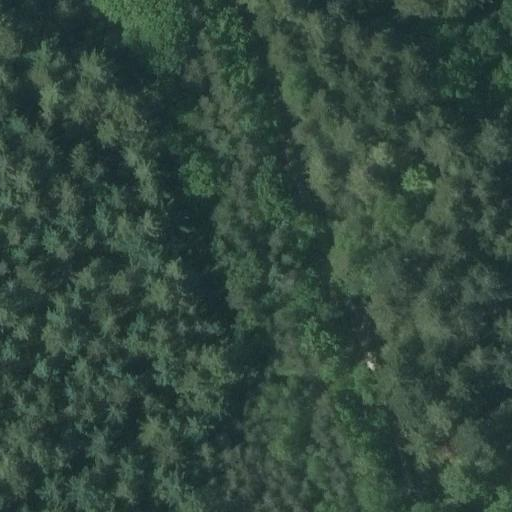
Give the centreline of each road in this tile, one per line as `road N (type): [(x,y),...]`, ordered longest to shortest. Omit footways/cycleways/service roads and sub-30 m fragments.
road 1 (track): [(372,373),(231,0)]
road 2 (track): [(372,373),(422,511)]
